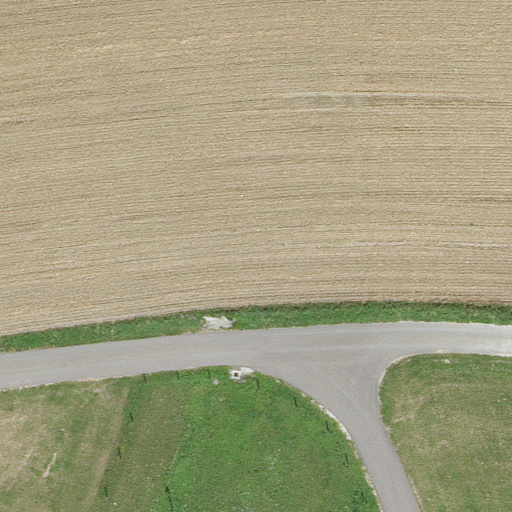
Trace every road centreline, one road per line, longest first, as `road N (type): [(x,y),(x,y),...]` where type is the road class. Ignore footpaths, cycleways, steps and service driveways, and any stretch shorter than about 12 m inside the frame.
road 1 (track): [(0,356),(114,338),(322,338),(398,511)]
road 2 (track): [(322,338),(511,339)]
